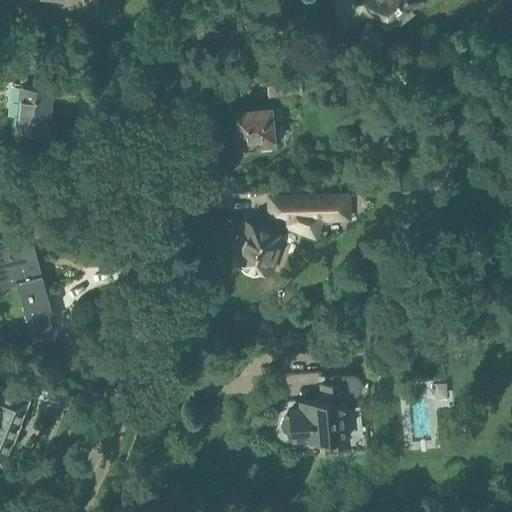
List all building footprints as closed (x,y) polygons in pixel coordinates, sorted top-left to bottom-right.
[(367,0),(388,28),(426,1),(425,0),(367,0)] [(300,64),(272,67),(266,67),(269,98),(277,97),(303,95),(300,64)] [(39,85),(23,84),(18,127),(47,130),(51,96),(78,94),(77,82),(52,83),(39,82),(39,85)] [(238,143),(240,143),(240,147),(244,150),(255,149),(257,147),(277,145),(273,104),(236,107),(237,126),(233,126),(234,140),(238,140),(238,143)] [(457,173),(417,175),(418,193),(458,191),(457,173)] [(351,220),(351,195),(288,195),(288,227),(315,227),(315,220),(351,220)] [(254,274),(261,272),(262,270),(273,274),(287,233),(281,231),(283,226),(263,219),(262,221),(253,218),(252,220),(251,220),(238,262),(241,263),(240,265),(244,270),(254,274)] [(0,288),(18,284),(31,330),(32,330),(35,341),(56,335),(53,324),(50,311),(54,310),(43,273),(38,274),(35,266),(38,265),(28,231),(31,229),(30,229),(6,242),(0,243),(0,288)] [(438,334),(408,336),(409,355),(439,353),(438,334)] [(287,432),(288,433),(290,433),(292,433),(292,442),(314,440),(314,439),(324,438),(325,445),(347,442),(343,396),(353,396),(355,395),(356,394),(359,392),(360,391),(361,389),(362,387),(362,385),(362,383),(362,381),(362,379),(361,378),(360,376),(358,374),(356,373),(354,372),(351,371),(330,373),(331,382),(321,382),(323,399),(300,401),(301,408),(289,409),(290,415),(288,415),(287,416),(285,417),(284,418),(283,419),(283,420),(282,422),(282,423),(282,425),(282,426),(283,428),(283,429),(284,430),(286,431),(287,432)] [(0,458),(2,460),(28,396),(0,384),(0,458)]
